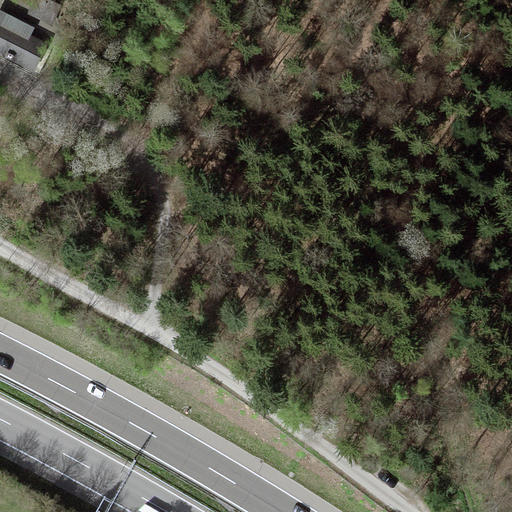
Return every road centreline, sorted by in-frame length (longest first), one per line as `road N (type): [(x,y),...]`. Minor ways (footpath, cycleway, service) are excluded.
road 1 (unclassified): [(406,511),(201,359),(0,244)]
road 2 (motorway): [(282,511),(0,353)]
road 3 (motorway): [(0,420),(165,511)]
